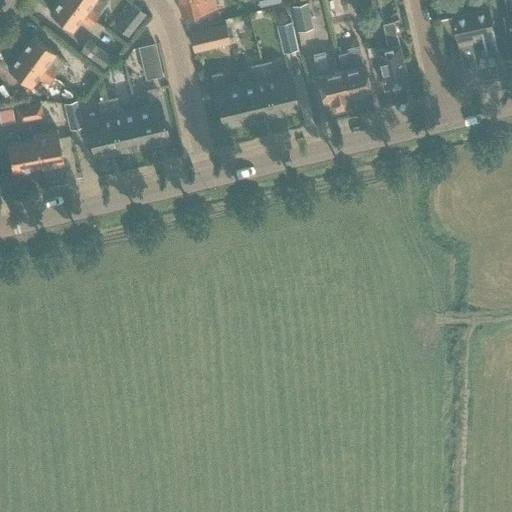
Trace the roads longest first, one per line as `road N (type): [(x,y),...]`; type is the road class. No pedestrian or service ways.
road 1 (unclassified): [(205,180),(446,122)]
road 2 (unclassified): [(0,225),(205,180)]
road 3 (residential): [(205,180),(169,24),(155,0)]
road 4 (residential): [(446,122),(416,0)]
